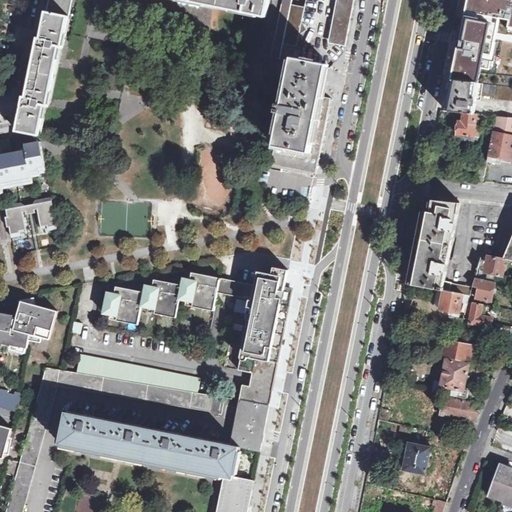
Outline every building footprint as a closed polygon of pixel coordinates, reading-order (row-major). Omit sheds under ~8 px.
[(18,130),(40,135),(46,106),(49,106),(61,47),(63,48),(70,16),(66,15),(69,2),(72,3),(72,0),(49,0),(41,38),(33,36),(32,44),(39,46),(29,97),(19,95),(18,103),(23,104),(18,130)] [(183,0),(267,17),(270,0),(183,0)] [(283,0),(271,57),(280,59),(283,44),(292,4),(292,0),(283,0)] [(338,0),(329,42),(346,46),(355,0),(338,0)] [(511,0),(468,0),(464,25),(491,30),(511,33),(511,0)] [(283,44),(297,46),(299,35),(307,30),(302,22),(305,7),(292,4),(283,44)] [(491,30),(464,25),(463,29),(456,64),(453,79),(481,83),(491,30)] [(330,67),(293,60),(289,79),(283,111),(272,164),(316,173),(318,162),(321,149),(331,99),(324,97),(326,87),(328,79),(330,67)] [(446,111),(465,113),(475,114),(476,98),(480,99),(481,96),(496,97),(496,99),(511,100),(511,86),(481,83),(453,79),(450,91),(446,111)] [(465,113),(464,121),(460,121),(458,135),(472,136),(479,138),(482,114),(475,114),(465,113)] [(488,160),(488,161),(502,164),(503,158),(511,160),(511,159),(511,135),(494,132),(488,160)] [(0,193),(4,193),(3,189),(12,187),(11,185),(24,183),(25,185),(33,183),(32,177),(41,175),(41,173),(47,172),(42,146),(27,149),(27,150),(28,154),(6,159),(6,154),(12,153),(9,139),(0,140),(0,193)] [(476,181),(483,182),(486,168),(488,161),(488,160),(481,159),(476,181)] [(6,207),(8,216),(6,216),(8,227),(10,227),(12,237),(21,235),(21,233),(27,232),(23,212),(26,211),(27,215),(36,213),(35,210),(38,209),(42,230),(48,228),(49,230),(58,228),(52,198),(6,207)] [(433,212),(426,211),(422,227),(414,267),(411,284),(443,290),(444,290),(444,289),(445,281),(461,202),(440,200),(439,203),(435,203),(433,212)] [(505,258),(489,255),(488,261),(486,269),(485,272),(486,272),(503,276),(505,269),(506,269),(508,259),(505,258)] [(486,269),(488,261),(482,259),(479,268),(484,269),(486,269)] [(218,292),(253,299),(239,369),(253,372),(269,376),(277,371),(284,335),(284,334),(292,299),(293,291),(285,289),(289,270),(274,267),(273,274),(266,272),(259,271),(256,285),(232,280),(221,278),(218,292)] [(218,292),(221,278),(192,272),(191,279),(184,278),(182,284),(155,279),(153,286),(146,285),(145,291),(117,286),(115,293),(108,292),(103,313),(125,317),(139,320),(142,306),(163,310),(177,313),(180,298),(200,303),(215,306),(218,292)] [(477,297),(477,298),(484,299),(492,301),(496,282),(479,278),(476,278),(473,286),(479,287),(477,297)] [(444,289),(451,291),(453,284),(453,282),(445,281),(444,289)] [(451,291),(470,295),(473,287),(453,284),(451,291)] [(444,289),(444,290),(440,309),(459,313),(461,302),(468,304),(469,301),(470,296),(470,295),(451,291),(444,289)] [(218,292),(215,306),(236,310),(225,366),(239,369),(253,299),(218,292)] [(469,301),(474,302),(483,304),(484,299),(477,298),(477,297),(470,296),(469,301)] [(488,305),(483,304),(474,302),(472,312),(470,323),(491,327),(493,318),(486,316),(488,305)] [(29,303),(29,306),(21,304),(18,318),(14,317),(14,315),(0,312),(0,343),(28,348),(30,334),(50,340),(58,311),(29,303)] [(448,323),(460,325),(462,319),(449,317),(448,323)] [(75,321),(72,332),(81,334),(83,323),(75,321)] [(511,324),(496,321),(494,330),(511,332),(511,324)] [(447,339),(444,355),(470,361),(473,344),(447,339)] [(77,372),(98,376),(103,358),(81,354),(77,372)] [(98,376),(198,392),(201,377),(103,358),(98,376)] [(483,401),(484,400),(486,394),(487,391),(470,388),(469,391),(464,390),(468,370),(469,364),(448,360),(440,393),(483,401)] [(468,370),(488,374),(489,368),(469,364),(468,370)] [(6,511),(22,511),(58,385),(213,410),(213,413),(222,414),(226,397),(198,392),(98,376),(77,372),(47,367),(20,462),(16,477),(6,511)] [(252,379),(251,386),(273,391),(275,383),(276,377),(269,376),(253,372),(252,379)] [(395,384),(386,382),(384,394),(393,396),(395,384)] [(243,384),(240,399),(270,405),(273,391),(251,386),(243,384)] [(0,405),(17,411),(21,392),(16,391),(15,394),(8,392),(9,390),(0,388),(0,405)] [(482,403),(444,396),(441,414),(475,421),(482,403)] [(240,399),(231,444),(241,446),(241,447),(243,448),(249,449),(260,451),(267,418),(270,405),(240,399)] [(379,420),(388,422),(390,410),(381,408),(381,409),(379,420)] [(225,476),(235,478),(235,477),(241,447),(241,446),(231,444),(68,411),(61,443),(78,446),(122,455),(165,463),(207,472),(225,476)] [(0,454),(8,456),(14,423),(0,420),(0,454)] [(470,435),(449,429),(447,436),(468,442),(470,435)] [(427,432),(426,439),(438,442),(439,435),(427,432)] [(404,470),(426,474),(431,447),(427,446),(410,443),(404,470)] [(16,477),(20,462),(9,459),(5,473),(16,477)] [(511,467),(499,463),(487,495),(511,504),(511,467)] [(217,511),(248,511),(255,480),(235,477),(235,478),(225,476),(217,511)] [(444,511),(448,502),(438,500),(433,511),(444,511)]
